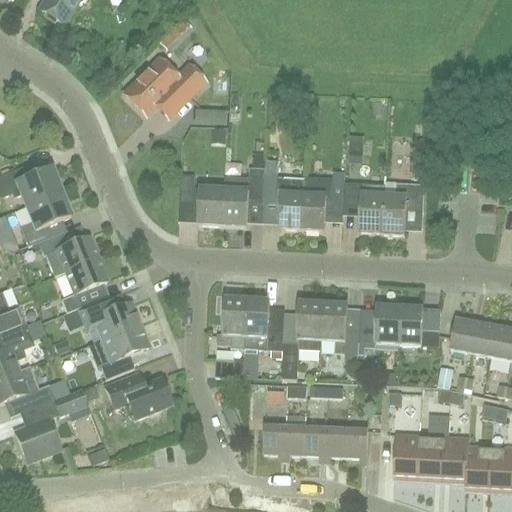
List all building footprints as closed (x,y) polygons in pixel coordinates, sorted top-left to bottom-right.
[(84,0),(45,0),(38,13),(62,28),(76,6),(81,6),(84,0)] [(165,52),(189,30),(183,23),(159,46),(165,52)] [(208,50),(194,62),(213,84),(227,72),(208,50)] [(155,109),(167,121),(203,85),(188,70),(176,82),(158,64),(124,97),(145,119),(155,109)] [(280,232),(302,233),(305,182),(278,180),(278,164),(266,164),(266,172),(265,172),(264,203),(281,204),(280,232)] [(264,208),(264,203),(265,172),(249,171),(249,181),(225,180),(224,192),(222,230),(247,231),(248,207),(264,208)] [(20,198),(25,210),(60,196),(50,172),(20,184),(15,173),(0,179),(0,201),(11,197),(13,201),(20,198)] [(343,207),(345,186),(345,176),(333,175),(332,183),(305,182),(302,233),(324,235),(325,227),(342,227),(342,219),(343,210),(343,207)] [(198,228),(222,230),(224,192),(200,191),(194,191),(195,179),(181,178),(179,206),(199,207),(198,228)] [(360,236),(382,238),(384,199),(385,199),(385,188),(345,186),(343,207),(343,210),(361,211),(360,236)] [(384,199),(382,238),(405,239),(406,214),(423,214),(425,188),(385,186),(385,188),(385,199),(384,199)] [(25,210),(31,226),(19,230),(27,250),(37,246),(51,241),(47,229),(69,220),(60,196),(25,210)] [(67,249),(62,236),(51,241),(37,246),(43,259),(55,254),(64,276),(97,263),(88,240),(67,249)] [(64,276),(73,298),(60,303),(66,316),(90,307),(85,294),(106,285),(97,263),(64,276)] [(0,338),(24,329),(18,314),(9,317),(1,296),(0,296),(0,338)] [(139,328),(130,306),(119,310),(115,299),(78,314),(86,336),(97,332),(101,343),(139,328)] [(230,352),(244,353),(247,302),(225,301),(223,338),(217,337),(216,349),(231,350),(230,352)] [(247,302),(244,353),(283,355),(283,346),(284,334),(268,333),(270,304),(247,302)] [(321,344),(323,307),(299,305),(297,343),(299,343),(299,347),(283,346),(283,355),(281,382),(297,383),(299,354),(321,355),(322,344),(321,344)] [(358,368),(359,346),(360,332),(346,332),(348,308),(323,307),(321,344),(322,344),(335,345),(334,357),(344,357),(344,367),(358,368)] [(400,311),(399,348),(439,350),(440,334),(422,333),(423,312),(422,312),(422,308),(400,307),(400,311)] [(359,346),(399,348),(400,311),(377,309),(376,331),(360,330),(360,332),(359,346)] [(427,312),(428,332),(442,332),(441,311),(427,312)] [(450,353),(471,357),(477,326),(456,322),(450,353)] [(497,330),(477,326),(471,357),(491,361),(497,330)] [(133,372),(128,359),(148,351),(139,328),(101,343),(110,366),(100,370),(105,383),(133,372)] [(0,381),(19,374),(15,364),(25,360),(20,348),(30,344),(24,329),(0,338),(0,381)] [(511,360),(511,332),(497,330),(491,361),(511,365),(511,360)] [(157,369),(178,363),(173,347),(153,353),(157,369)] [(234,362),(233,382),(243,382),(244,363),(234,362)] [(455,388),(459,371),(446,368),(442,385),(455,388)] [(31,412),(53,404),(53,403),(48,388),(38,392),(29,370),(19,374),(0,381),(0,407),(25,398),(31,412)] [(144,389),(138,376),(104,390),(113,413),(127,407),(133,423),(171,408),(160,382),(144,389)] [(471,393),(473,383),(460,380),(458,391),(471,393)] [(287,400),(307,401),(308,390),(287,389),(287,400)] [(511,402),(511,397),(511,391),(500,389),(498,399),(511,402)] [(326,402),(327,391),(310,390),(310,401),(326,402)] [(343,391),(327,391),(326,402),(342,402),(343,391)] [(88,409),(81,392),(53,403),(53,404),(59,420),(88,409)] [(451,407),(453,395),(441,392),(438,405),(451,407)] [(466,397),(453,395),(451,407),(463,410),(466,397)] [(402,397),(390,397),(389,409),(401,409),(402,397)] [(28,427),(49,422),(46,409),(24,415),(28,427)] [(494,423),(497,411),(485,409),(482,420),(494,423)] [(509,414),(497,411),(494,423),(507,425),(509,414)] [(87,449),(100,445),(90,415),(77,420),(87,449)] [(511,451),(468,450),(469,442),(448,441),(449,420),(446,420),(429,419),(428,440),(421,439),(396,438),(393,483),(418,484),(442,485),(465,487),(465,494),(511,496),(511,451)] [(14,436),(26,466),(60,452),(48,423),(14,436)] [(263,458),(284,459),(285,431),(264,430),(263,458)] [(284,459),(305,460),(306,432),(285,431),(284,459)] [(305,460),(325,460),(326,433),(306,432),(305,460)] [(325,460),(345,461),(346,433),(326,433),(325,460)] [(368,434),(346,433),(345,461),(366,462),(368,434)] [(108,451),(93,453),(95,467),(110,465),(108,451)] [(170,470),(189,470),(189,452),(169,452),(170,470)]
